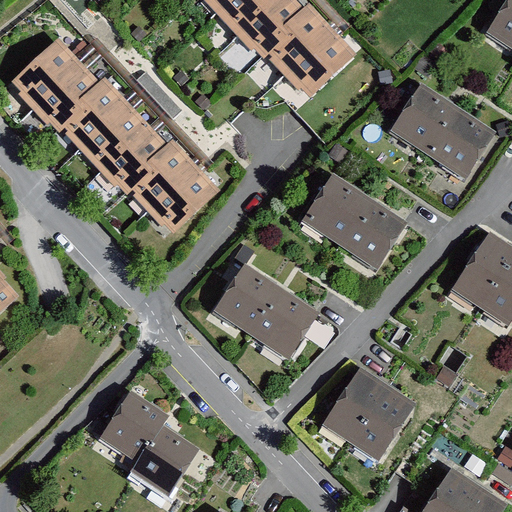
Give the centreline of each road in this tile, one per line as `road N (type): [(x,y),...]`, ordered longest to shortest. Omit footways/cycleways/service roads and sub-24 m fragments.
road 1 (residential): [(258,438),(509,169)]
road 2 (residential): [(0,149),(153,311),(165,338)]
road 3 (residential): [(165,338),(0,493)]
road 4 (residential): [(165,338),(258,438)]
